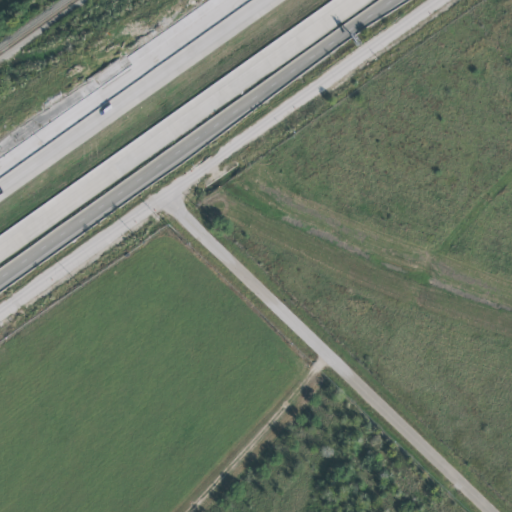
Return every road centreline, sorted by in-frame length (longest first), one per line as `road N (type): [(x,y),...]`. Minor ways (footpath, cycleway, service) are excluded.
road 1 (tertiary): [(0,312),(443,0)]
road 2 (residential): [(494,511),(164,197)]
road 3 (motorway): [(238,0),(0,171)]
road 4 (motorway): [(0,247),(209,99)]
road 5 (motorway): [(209,99),(349,0)]
